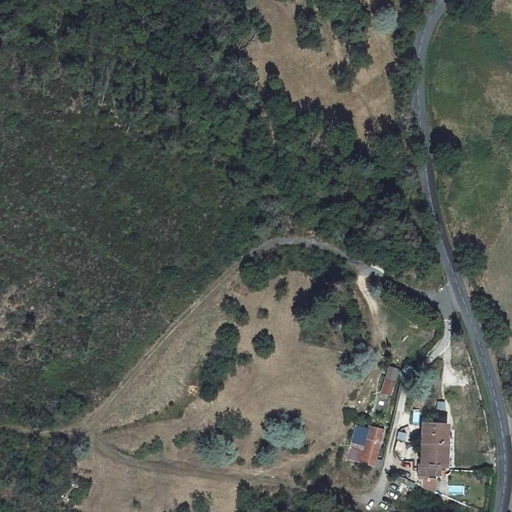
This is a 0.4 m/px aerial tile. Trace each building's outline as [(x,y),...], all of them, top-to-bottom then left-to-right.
[(387,366),(382,394),(393,396),(399,368),(387,366)] [(439,420),(450,420),(450,411),(439,411),(439,420)] [(490,467),(489,454),(445,451),(445,437),(432,436),(433,425),(433,419),(426,418),(425,424),(421,425),(420,436),(422,436),(421,461),(419,461),(419,473),(440,475),(441,466),(443,467),(444,465),(490,467)] [(432,436),(445,437),(446,427),(433,425),(432,436)] [(373,463),(379,442),(365,438),(363,448),(360,448),(357,459),(373,463)]
